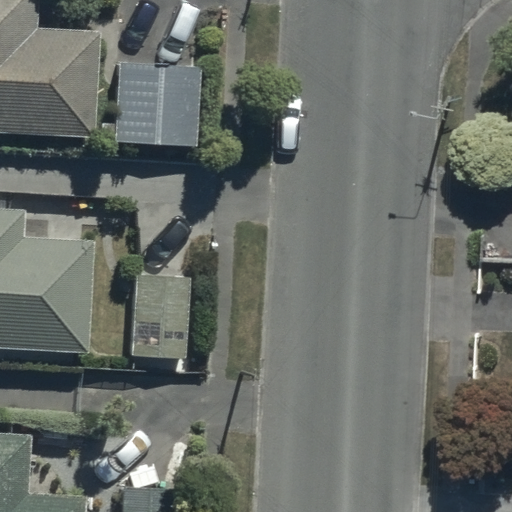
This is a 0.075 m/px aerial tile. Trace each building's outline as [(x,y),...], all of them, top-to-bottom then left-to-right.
[(0,0),(0,135),(101,141),(108,0),(0,0)] [(193,143),(194,64),(115,62),(113,141),(193,143)] [(0,351),(93,357),(100,250),(25,245),(27,225),(0,222),(0,351)] [(186,276),(130,273),(126,357),(182,359),(186,276)] [(30,438),(0,436),(0,511),(86,511),(87,497),(27,494),(30,438)] [(172,511),(174,483),(118,482),(117,511),(172,511)]
